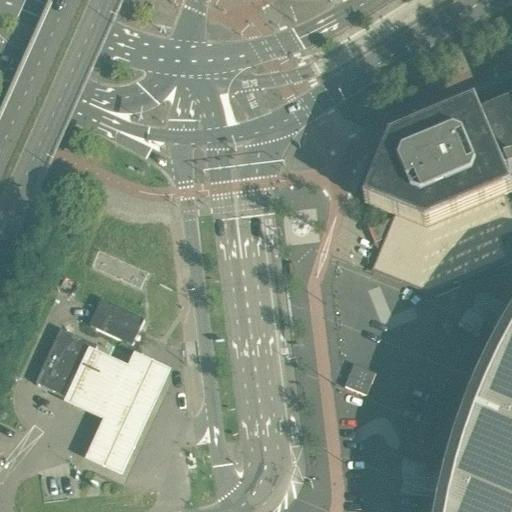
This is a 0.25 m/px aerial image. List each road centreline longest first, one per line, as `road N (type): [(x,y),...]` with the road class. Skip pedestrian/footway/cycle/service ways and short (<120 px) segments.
road 1 (secondary): [(251,510),(268,490),(274,460),(241,202)]
road 2 (tertiary): [(184,178),(225,485)]
road 3 (secondary): [(264,130),(487,0)]
road 4 (primary): [(0,234),(104,0)]
road 5 (secondary): [(182,62),(106,40),(18,0)]
road 6 (secondary): [(362,0),(288,44),(209,63)]
road 7 (primary): [(67,0),(0,152)]
